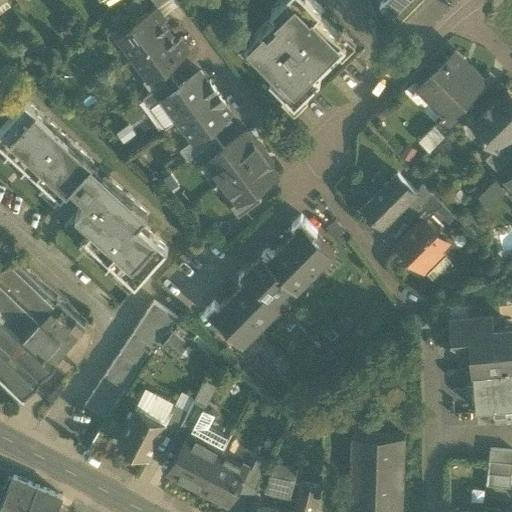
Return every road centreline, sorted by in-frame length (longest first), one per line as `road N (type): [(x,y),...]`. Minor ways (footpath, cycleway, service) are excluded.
road 1 (residential): [(464,14),(296,175),(295,200),(216,278)]
road 2 (residential): [(33,455),(105,335),(102,315),(0,222)]
road 3 (tertiary): [(146,511),(33,455)]
